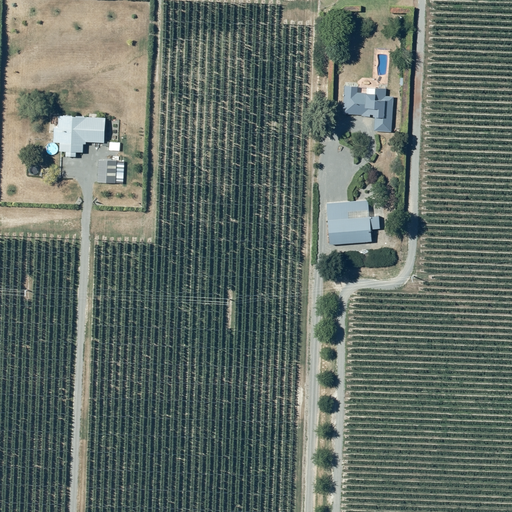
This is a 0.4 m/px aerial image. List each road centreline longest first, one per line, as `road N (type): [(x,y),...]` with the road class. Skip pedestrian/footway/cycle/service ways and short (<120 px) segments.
road 1 (unknown): [(63,511),(75,189)]
road 2 (unknown): [(301,511),(312,194)]
